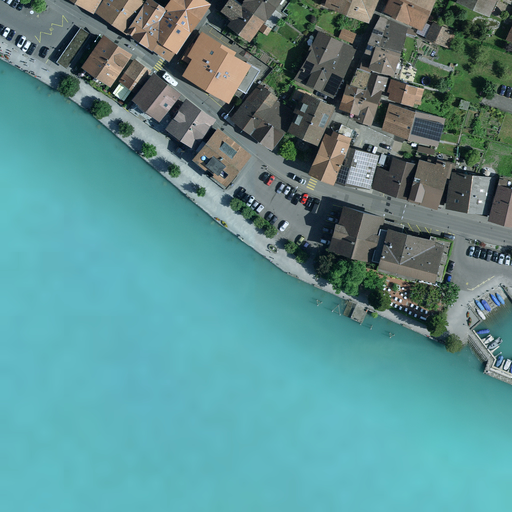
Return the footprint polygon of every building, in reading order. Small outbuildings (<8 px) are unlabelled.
[(137,0),(106,0),(100,9),(128,29),(141,11),(145,5),(137,0)] [(206,4),(199,0),(173,0),(164,13),(163,14),(153,32),(158,35),(152,46),(166,56),(167,55),(174,53),(190,30),(188,28),(206,4)] [(231,23),(250,37),(262,20),(244,6),(235,0),(221,0),(218,5),(223,9),(223,10),(234,19),(231,23)] [(276,0),(247,0),(244,6),(262,20),(265,23),(264,25),(271,29),(281,15),(271,8),(276,0)] [(368,15),(369,16),(374,0),(322,0),(320,5),(348,15),(349,11),(367,17),(368,15)] [(395,14),(419,26),(427,9),(407,0),(390,0),(387,8),(396,12),(395,14)] [(407,0),(427,9),(431,0),(407,0)] [(153,32),(163,14),(164,13),(147,1),(145,5),(141,11),(128,29),(152,46),(158,35),(153,32)] [(375,53),(379,44),(399,51),(406,27),(381,17),(376,26),(366,50),(375,53)] [(435,23),(429,36),(436,39),(442,26),(435,23)] [(56,61),(67,68),(91,33),(80,26),(56,61)] [(450,32),(451,31),(442,26),(436,39),(449,46),(454,34),(450,32)] [(342,29),(339,36),(351,41),(355,34),(342,29)] [(354,47),(321,32),(310,55),(343,71),(354,47)] [(102,37),(84,63),(98,72),(116,47),(102,37)] [(184,56),(195,62),(190,71),(227,94),(244,66),(222,53),(224,50),(204,37),(194,53),(188,49),(184,56)] [(372,64),(392,71),(399,51),(379,44),(375,53),(373,63),(372,64)] [(98,72),(112,81),(129,56),(116,47),(98,72)] [(298,76),(332,93),(343,71),(310,55),(298,76)] [(361,67),(370,71),(372,64),(373,63),(363,60),(361,67)] [(129,69),(126,73),(141,84),(149,71),(134,61),(129,69)] [(364,86),(368,81),(371,72),(358,67),(350,86),(348,85),(341,105),(351,108),(356,94),(368,99),(370,93),(363,91),(364,86)] [(405,67),(401,77),(413,81),(416,71),(405,67)] [(376,102),(381,86),(387,89),(391,79),(371,72),(368,81),(364,86),(363,91),(370,93),(368,99),(376,102)] [(121,79),(136,90),(141,84),(126,73),(121,79)] [(174,101),(171,99),(175,94),(154,77),(138,97),(159,114),(163,109),(166,111),(174,101)] [(419,104),(423,89),(391,79),(387,89),(390,90),(389,93),(392,94),(391,95),(419,104)] [(232,115),(252,131),(253,130),(276,98),(259,85),(232,115)] [(292,127),(316,139),(331,107),(307,96),(309,92),(297,86),(287,105),(298,113),(292,127)] [(357,118),(369,122),(376,102),(368,99),(356,94),(351,108),(349,114),(357,117),(357,118)] [(276,98),(253,130),(272,144),(295,113),(276,98)] [(391,107),(385,126),(411,133),(417,110),(390,102),(388,106),(391,107)] [(189,146),(200,153),(216,131),(206,123),(209,118),(188,104),(182,113),(179,111),(169,125),(192,141),(189,146)] [(440,129),(443,118),(417,110),(411,133),(431,139),(435,127),(440,129)] [(334,132),(349,138),(346,145),(334,172),(368,182),(368,179),(375,181),(378,170),(385,172),(394,142),(393,139),(337,113),(331,127),(334,132)] [(198,156),(227,178),(247,153),(218,130),(217,131),(216,131),(200,153),(198,156)] [(313,169),(332,177),(334,172),(346,145),(349,138),(334,132),(331,139),(327,136),(313,169)] [(456,157),(448,204),(472,208),(476,176),(469,175),(471,160),(456,157)] [(428,161),(419,159),(417,166),(409,194),(408,195),(434,202),(442,175),(450,177),(452,167),(454,167),(454,164),(442,161),(428,158),(428,161)] [(375,181),(374,184),(383,186),(409,194),(417,166),(394,159),(390,174),(387,173),(385,172),(378,170),(375,181)] [(493,192),(496,179),(476,176),(472,208),(471,211),(487,215),(492,192),(493,192)] [(500,177),(491,216),(511,221),(511,189),(505,188),(507,179),(500,177)] [(338,222),(332,246),(372,257),(381,227),(383,217),(345,206),(341,223),(338,222)] [(435,237),(434,241),(381,227),(372,257),(381,259),(378,270),(439,286),(451,241),(435,237)] [(359,279),(356,285),(364,288),(367,282),(359,279)]
